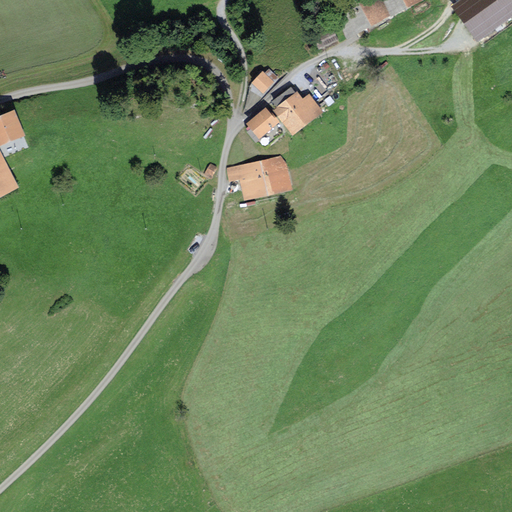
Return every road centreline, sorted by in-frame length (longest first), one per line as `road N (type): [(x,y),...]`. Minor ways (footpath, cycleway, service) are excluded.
road 1 (residential): [(0,489),(99,388),(197,260),(216,218),(231,129),(219,74),(191,59),(154,60),(0,100)]
road 2 (track): [(226,0),(221,14),(243,68),(231,129)]
